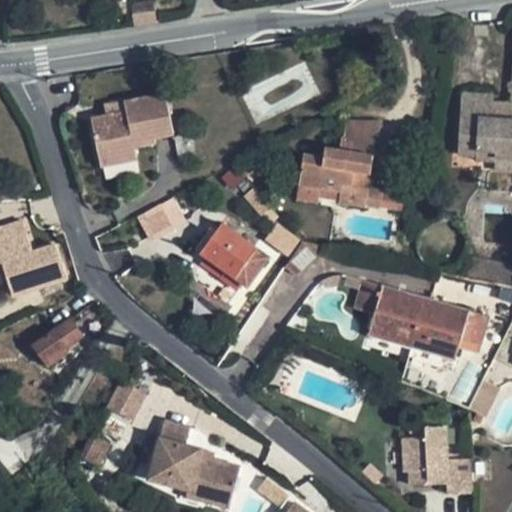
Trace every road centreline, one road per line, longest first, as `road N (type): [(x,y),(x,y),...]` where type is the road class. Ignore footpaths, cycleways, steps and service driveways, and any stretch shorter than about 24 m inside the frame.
road 1 (residential): [(20,61),(79,249),(97,280),(376,511)]
road 2 (residential): [(20,61),(422,0)]
road 3 (unknown): [(229,390),(331,254)]
